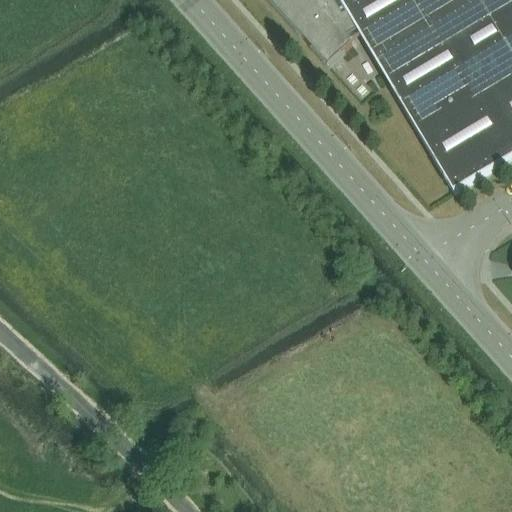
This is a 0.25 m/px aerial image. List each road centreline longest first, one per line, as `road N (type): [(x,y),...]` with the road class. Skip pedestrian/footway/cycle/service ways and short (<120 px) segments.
road 1 (unclassified): [(422,262),(188,0)]
road 2 (residential): [(187,511),(73,398)]
road 3 (unclassified): [(511,362),(422,262)]
